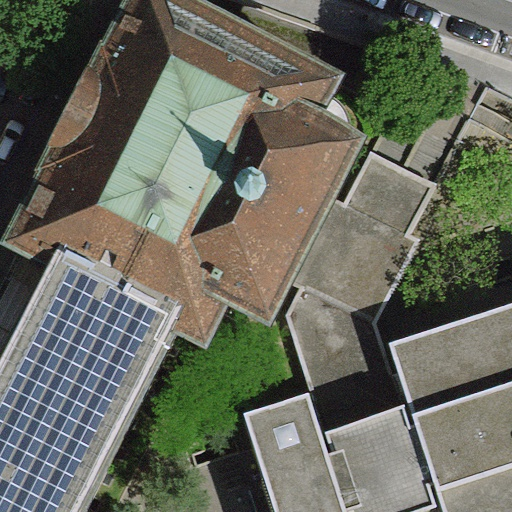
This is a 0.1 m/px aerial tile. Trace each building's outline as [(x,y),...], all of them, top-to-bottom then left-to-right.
[(180,332),(203,344),(224,300),(265,319),(285,284),(328,201),(348,162),(342,158),(347,144),(345,128),(337,114),(325,105),(330,96),(147,3),(20,252),(55,269),(180,332)] [(412,413),(407,396),(400,398),(378,329),(421,246),(411,241),(426,214),(396,198),(361,180),(345,210),(328,201),(285,284),(302,292),(287,319),(322,423),(316,425),(322,441),(412,413)] [(0,511),(88,511),(180,332),(55,269),(0,378),(0,511)] [(511,511),(511,318),(394,356),(407,396),(412,413),(444,511),(511,511)] [(316,425),(310,404),(245,425),(273,511),(345,511),(322,441),(316,425)] [(444,511),(412,413),(322,441),(345,511),(444,511)] [(273,511),(245,425),(191,444),(198,467),(172,477),(153,511),(273,511)]
